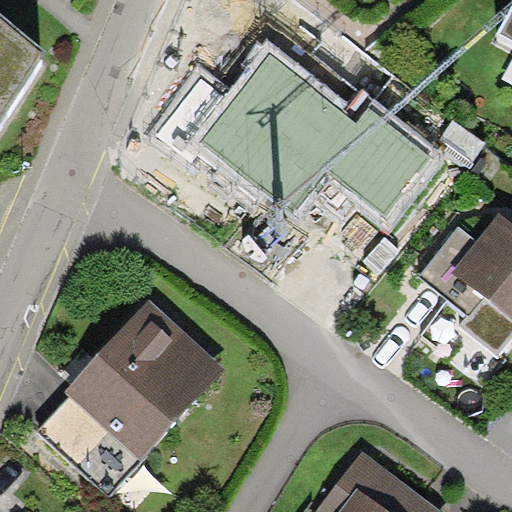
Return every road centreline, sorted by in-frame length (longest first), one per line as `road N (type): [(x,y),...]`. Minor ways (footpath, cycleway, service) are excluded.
road 1 (residential): [(341,354),(91,159)]
road 2 (residential): [(91,159),(0,374)]
road 3 (residential): [(511,476),(341,354)]
road 4 (residential): [(248,511),(341,354)]
road 5 (residential): [(155,0),(91,159)]
